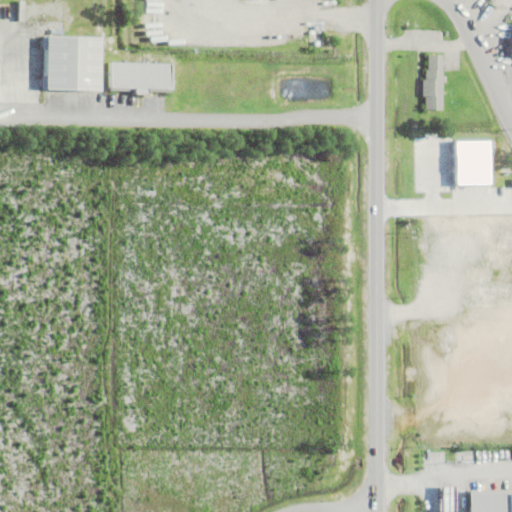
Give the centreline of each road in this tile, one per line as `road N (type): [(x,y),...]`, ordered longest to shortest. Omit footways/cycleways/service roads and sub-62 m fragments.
road 1 (secondary): [(378,0),(378,511)]
road 2 (residential): [(445,0),(511,124)]
